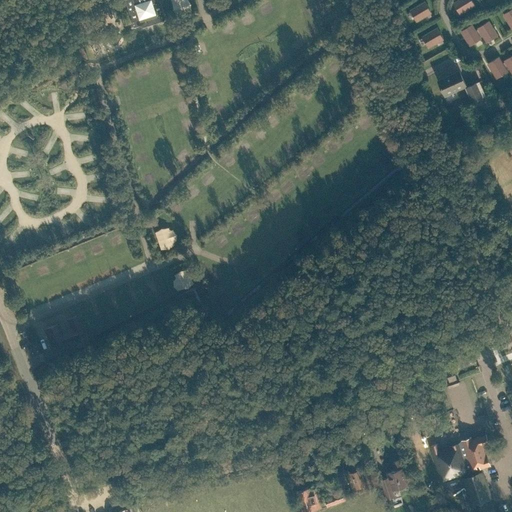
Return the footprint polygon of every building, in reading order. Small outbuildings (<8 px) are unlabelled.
[(129,0),(130,1),(122,4),(132,29),(139,26),(139,25),(150,21),(150,22),(158,19),(164,17),(157,0),(129,0)] [(471,0),(457,0),(454,2),(461,13),(475,5),(471,0)] [(425,1),(411,10),(417,21),(431,12),(425,1)] [(511,8),(503,14),(511,27),(511,8)] [(489,21),(478,28),(487,42),(498,35),(489,21)] [(472,24),(461,31),(470,45),(481,38),(472,24)] [(437,28),(422,36),(429,47),(443,39),(437,28)] [(499,57),(488,63),(496,77),(508,71),(499,57)] [(459,71),(438,81),(445,95),(466,85),(459,71)] [(476,83),(466,87),(473,101),(483,97),(485,95),(479,82),(476,83)] [(450,126),(444,129),(447,134),(452,131),(450,126)] [(51,346),(84,334),(77,316),(68,319),(72,331),(62,335),(59,326),(58,323),(44,328),(51,346)] [(437,444),(429,447),(440,481),(442,480),(445,490),(458,497),(460,496),(463,503),(470,501),(471,504),(477,502),(480,511),(495,511),(480,467),(490,464),(484,445),(488,444),(485,436),(471,441),(470,438),(464,440),(463,440),(460,441),(461,443),(439,450),(437,444)] [(388,477),(381,479),(387,499),(395,496),(393,490),(398,489),(399,491),(409,488),(408,485),(407,479),(408,479),(407,473),(405,474),(404,468),(403,468),(400,459),(392,462),(396,470),(387,472),(388,477)] [(361,469),(347,474),(350,482),(353,481),(356,489),(366,485),(361,469)] [(304,511),(322,507),(318,492),(316,485),(296,491),(302,511),(304,511)] [(328,507),(341,501),(346,499),(343,492),(325,499),(328,507)]
